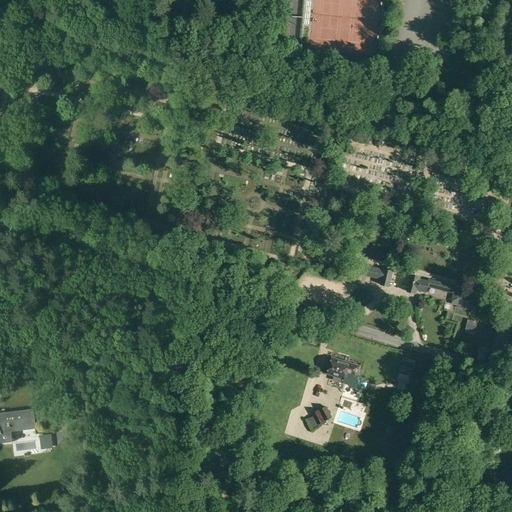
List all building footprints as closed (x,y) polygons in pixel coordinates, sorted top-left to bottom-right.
[(384,271),(367,267),(365,276),(381,280),(380,285),(388,287),(389,284),(392,271),(384,269),(384,271)] [(416,289),(426,292),(428,286),(453,293),(454,288),(429,282),(428,283),(419,281),(420,277),(411,275),(408,289),(407,291),(415,293),(416,289)] [(478,297),(460,293),(457,308),(474,312),(478,297)] [(328,373),(345,379),(343,384),(362,390),(363,389),(364,389),(366,387),(367,385),(367,383),(367,382),(367,380),(366,379),(365,378),(363,378),(356,376),(359,366),(332,358),(328,373)] [(414,370),(411,369),(399,365),(397,372),(400,373),(398,378),(408,381),(409,375),(412,376),(414,370)] [(312,414),(317,425),(332,418),(327,407),(312,414)] [(0,442),(14,441),(13,431),(35,428),(33,409),(0,412),(0,442)] [(28,488),(19,489),(20,498),(29,498),(28,488)]
